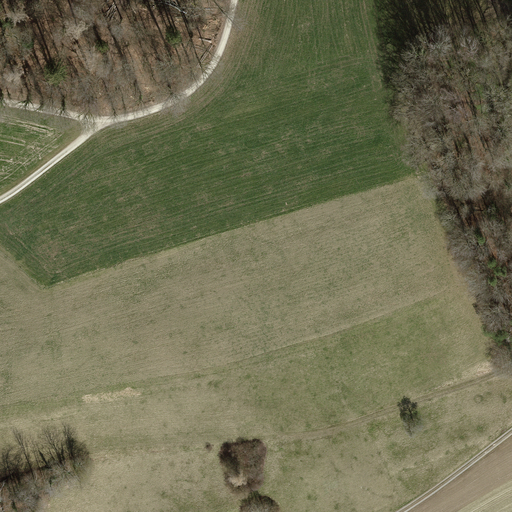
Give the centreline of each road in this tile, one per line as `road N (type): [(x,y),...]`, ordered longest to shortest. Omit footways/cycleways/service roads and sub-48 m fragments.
road 1 (track): [(93,128),(171,104),(196,87),(217,59),(233,0)]
road 2 (track): [(397,511),(511,430)]
